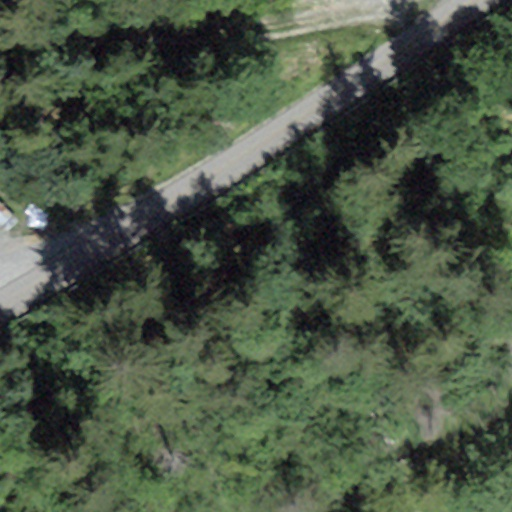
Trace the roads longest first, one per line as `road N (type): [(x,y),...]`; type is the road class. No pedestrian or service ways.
road 1 (tertiary): [(0,306),(459,0)]
road 2 (track): [(424,21),(388,15),(214,33),(0,31)]
